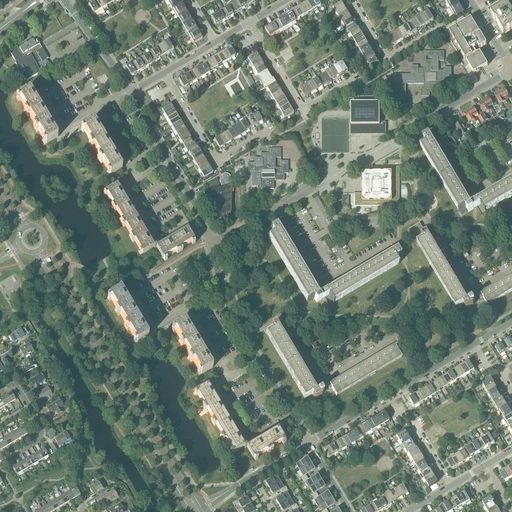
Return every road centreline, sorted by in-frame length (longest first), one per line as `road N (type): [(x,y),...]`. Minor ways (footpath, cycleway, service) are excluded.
road 1 (primary): [(199,508),(43,248)]
road 2 (primary): [(35,253),(189,511)]
road 3 (residential): [(434,366),(411,325),(321,382),(283,318)]
road 4 (unclassified): [(210,240),(132,92)]
road 5 (residential): [(164,74),(216,161),(268,130)]
road 6 (residential): [(308,443),(434,366)]
road 7 (unclassified): [(441,27),(389,59),(353,0)]
road 8 (residential): [(402,133),(510,70)]
road 9 (residential): [(0,381),(16,385),(42,432),(0,464)]
road 10 (unclassified): [(229,377),(189,304),(222,285)]
